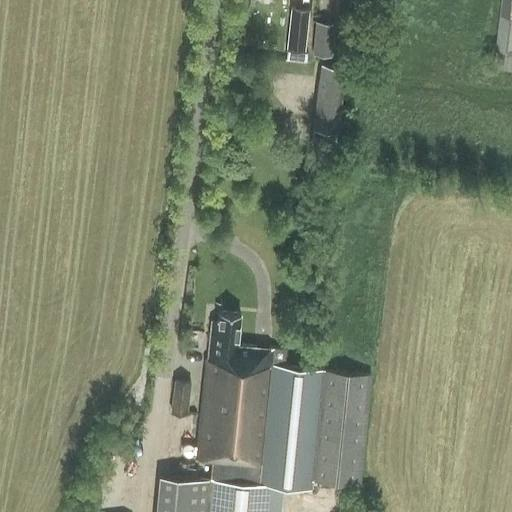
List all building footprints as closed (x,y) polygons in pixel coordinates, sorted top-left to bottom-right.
[(511,50),(511,0),(502,0),(496,48),(511,50)] [(291,8),(285,59),(306,62),(307,51),(304,51),(309,10),(291,8)] [(332,55),(335,23),(315,21),(312,53),(332,55)] [(511,50),(496,48),(494,67),(511,69),(511,50)] [(336,142),(346,66),(320,63),(310,138),(336,142)] [(297,270),(294,286),(320,290),(322,273),(297,270)] [(241,313),(219,311),(218,321),(212,320),(208,360),(206,360),(197,457),(211,458),(209,477),(178,474),(173,475),(167,478),(161,483),(157,491),(155,511),(279,511),(282,485),(317,488),(317,479),(360,483),(371,374),(283,366),(285,348),(239,343),(241,313)] [(186,413),(190,382),(175,380),(171,411),(186,413)]
